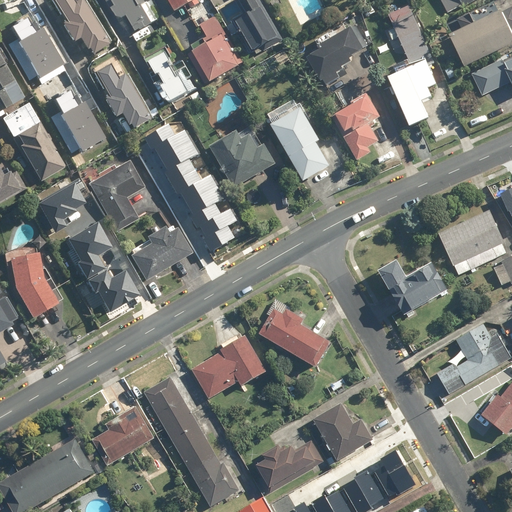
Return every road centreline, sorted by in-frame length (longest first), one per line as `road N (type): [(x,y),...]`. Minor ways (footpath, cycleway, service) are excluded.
road 1 (residential): [(0,417),(313,236)]
road 2 (residential): [(313,236),(474,511)]
road 3 (residential): [(313,236),(511,147)]
